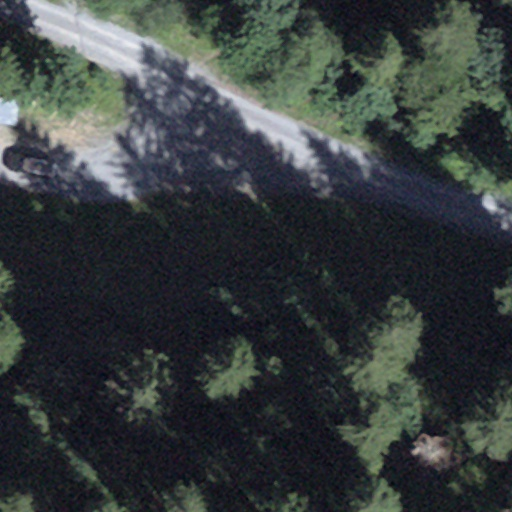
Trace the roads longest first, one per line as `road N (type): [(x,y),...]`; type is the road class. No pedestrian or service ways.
road 1 (track): [(193,132),(511,231)]
road 2 (track): [(0,10),(168,86),(193,132)]
road 3 (track): [(193,132),(143,183),(0,160)]
